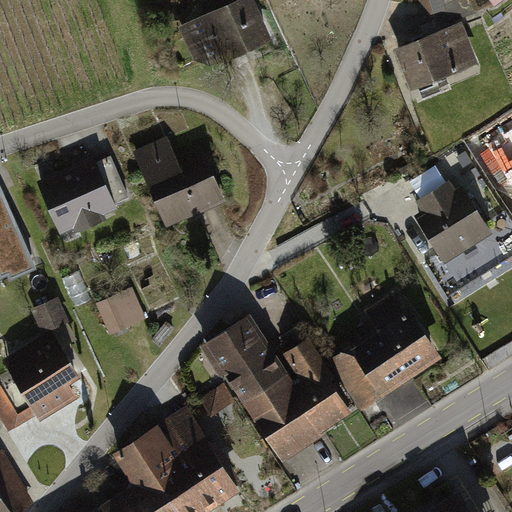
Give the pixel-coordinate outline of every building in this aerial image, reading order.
[(253,0),(243,0),(184,26),(198,59),(222,48),(226,57),(270,39),(253,0)] [(445,0),(423,0),(425,13),(446,11),(445,0)] [(461,26),(398,51),(412,88),(476,63),(461,26)] [(176,159),(168,139),(139,152),(169,222),(223,199),(201,149),(176,159)] [(96,160),(42,184),(63,232),(117,209),(96,160)] [(428,211),(420,216),(446,259),(491,231),(465,189),(456,194),(450,184),(422,201),(428,211)] [(35,263),(1,185),(0,185),(0,270),(3,277),(35,263)] [(133,291),(99,305),(111,331),(144,317),(133,291)] [(380,329),(331,361),(362,408),(438,358),(395,294),(369,311),(380,329)] [(58,299),(35,309),(44,330),(67,320),(58,299)] [(250,318),(209,345),(246,401),(287,374),(250,318)] [(53,334),(7,362),(38,414),(73,393),(64,377),(75,371),(53,334)] [(311,341),(292,353),(307,378),(295,386),(324,430),(356,410),(311,341)] [(287,374),(246,401),(282,457),(324,430),(295,386),(287,374)] [(215,416),(239,399),(227,382),(203,399),(215,416)] [(161,430),(137,445),(180,511),(206,511),(238,491),(198,429),(171,446),(161,430)] [(136,486),(103,508),(105,511),(180,511),(137,445),(119,456),(136,486)] [(0,511),(11,511),(10,509),(27,498),(2,458),(0,459),(0,511)] [(472,511),(462,495),(435,511),(472,511)]
